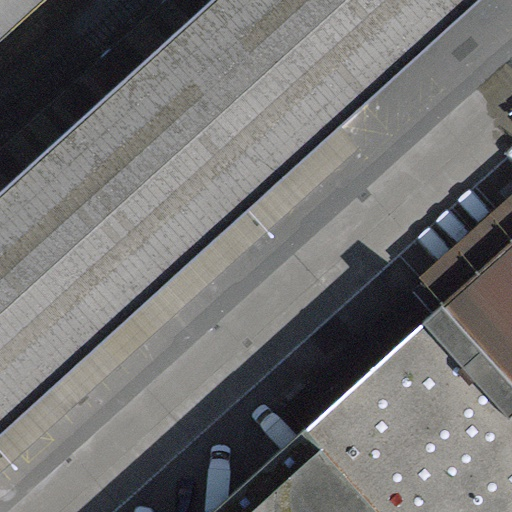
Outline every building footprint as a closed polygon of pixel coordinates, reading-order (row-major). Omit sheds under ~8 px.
[(0,439),(484,0),(217,0),(0,197),(0,439)] [(511,243),(511,199),(423,281),(444,305),(511,243)] [(511,243),(444,305),(511,379),(511,243)] [(307,428),(381,511),(511,511),(511,379),(444,305),(307,428)] [(381,511),(307,428),(213,511),(381,511)]
